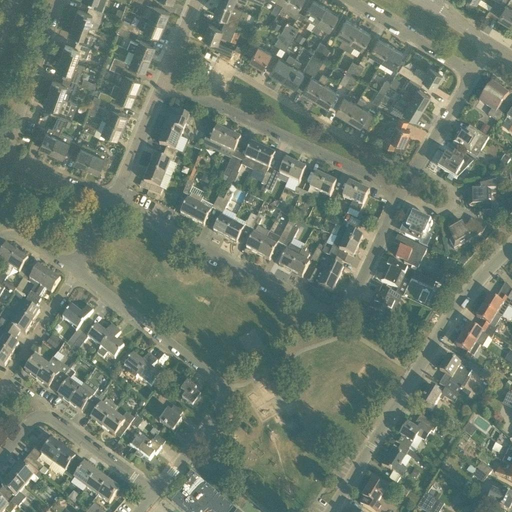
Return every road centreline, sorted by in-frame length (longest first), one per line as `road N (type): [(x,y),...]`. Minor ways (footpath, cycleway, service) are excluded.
road 1 (residential): [(332,511),(466,294),(511,248)]
road 2 (residential): [(112,203),(15,158),(10,147),(59,0)]
road 3 (residential): [(343,321),(112,203)]
road 4 (residential): [(208,102),(222,66),(410,175)]
road 5 (residential): [(402,190),(208,102)]
road 6 (residential): [(223,388),(74,271)]
road 7 (residential): [(471,74),(344,0)]
road 8 (residential): [(343,321),(399,197)]
road 9 (residential): [(156,493),(47,413)]
road 10 (residential): [(6,385),(74,271)]
road 11 (residential): [(112,203),(164,82)]
road 12 (residential): [(223,388),(226,397),(156,493)]
